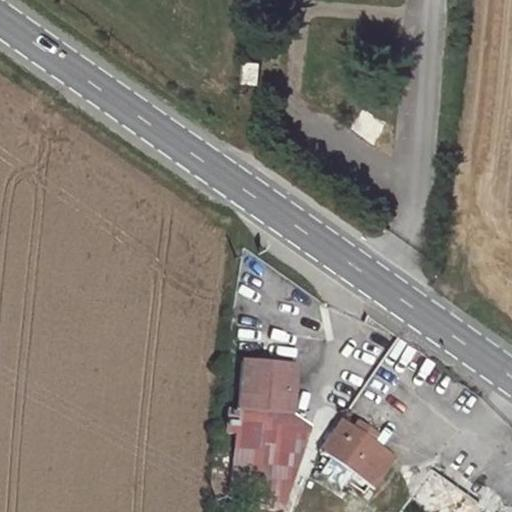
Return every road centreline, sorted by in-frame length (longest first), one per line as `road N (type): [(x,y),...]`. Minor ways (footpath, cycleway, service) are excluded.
road 1 (primary): [(0,20),(511,379)]
road 2 (unknown): [(418,313),(448,0)]
